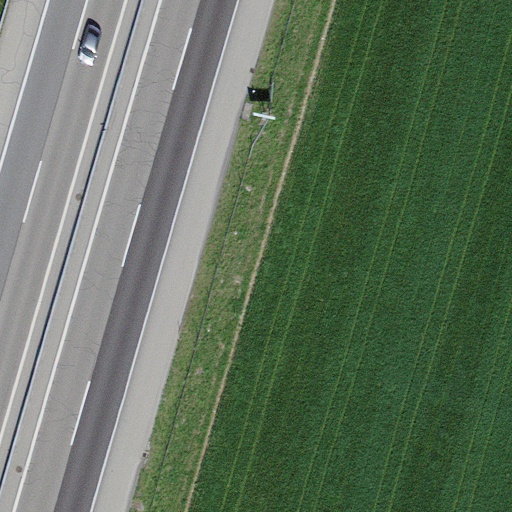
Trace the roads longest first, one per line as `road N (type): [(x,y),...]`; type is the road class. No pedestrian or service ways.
road 1 (motorway): [(52,511),(199,0)]
road 2 (motorway): [(87,0),(0,305)]
